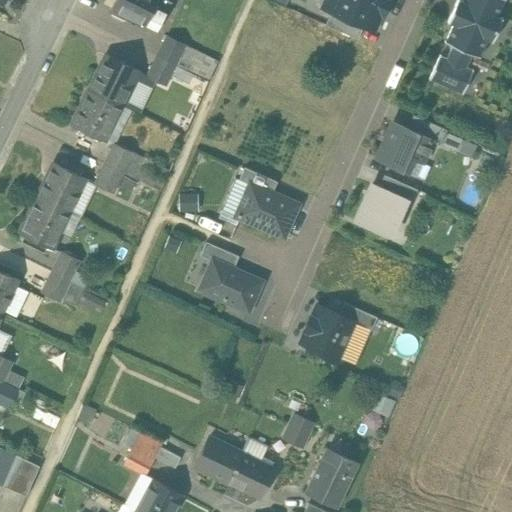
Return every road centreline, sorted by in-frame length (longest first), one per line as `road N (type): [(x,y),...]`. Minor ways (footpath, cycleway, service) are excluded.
road 1 (residential): [(421,0),(280,320)]
road 2 (residential): [(0,152),(65,13)]
